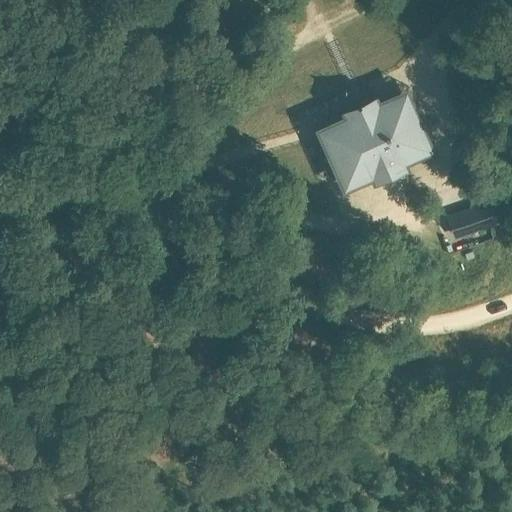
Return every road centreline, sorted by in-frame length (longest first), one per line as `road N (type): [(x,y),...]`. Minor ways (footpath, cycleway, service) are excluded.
road 1 (track): [(294,47),(210,43),(0,60)]
road 2 (track): [(294,47),(208,124),(171,176)]
